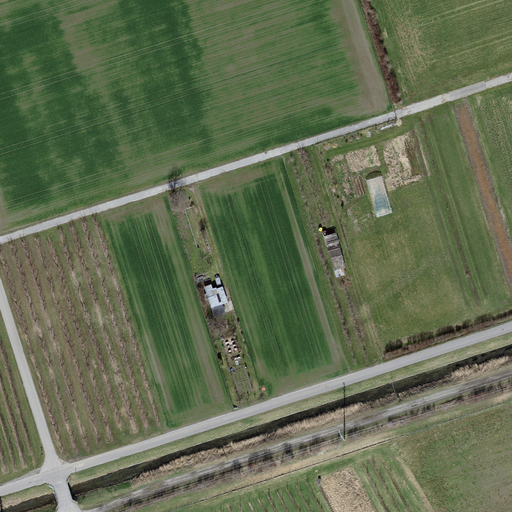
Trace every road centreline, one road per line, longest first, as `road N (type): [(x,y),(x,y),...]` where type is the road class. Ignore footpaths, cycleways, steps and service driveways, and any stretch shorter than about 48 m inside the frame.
road 1 (track): [(511,77),(0,241)]
road 2 (track): [(511,327),(55,474)]
road 3 (track): [(77,511),(511,371)]
road 4 (track): [(0,293),(55,474)]
